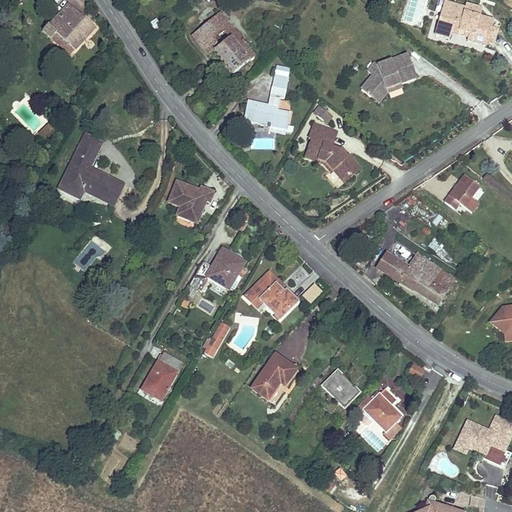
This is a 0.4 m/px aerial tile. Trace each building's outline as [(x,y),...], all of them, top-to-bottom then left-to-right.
[(448,13),(451,3),(445,1),(442,12),(448,13)] [(442,12),(435,35),(449,39),(451,33),(452,30),(469,35),(468,38),(467,41),(485,47),(487,41),(491,26),(493,20),(479,16),(479,17),(464,12),(465,7),(451,3),(448,13),(442,12)] [(479,17),(479,16),(482,8),(467,3),(465,7),(464,12),(479,17)] [(95,29),(68,5),(48,26),(42,32),(51,40),(56,34),(75,51),(95,29)] [(219,13),(207,23),(218,36),(230,26),(219,13)] [(241,51),(246,46),(230,26),(218,36),(207,23),(192,35),(197,41),(208,31),(220,46),(230,37),(241,51)] [(499,28),(491,26),(487,41),(494,43),(499,28)] [(452,30),(451,33),(458,35),(460,38),(463,37),(468,38),(469,35),(452,30)] [(255,56),(246,46),(241,51),(230,37),(220,46),(208,31),(197,41),(209,55),(214,51),(233,74),(255,56)] [(51,40),(70,57),(75,51),(56,34),(51,40)] [(360,90),(372,100),(379,91),(400,83),(416,78),(407,55),(377,66),(374,63),(367,72),(372,76),(360,90)] [(274,75),(288,78),(290,69),(276,66),(274,75)] [(288,78),(274,75),(271,87),(285,90),(288,78)] [(379,91),(372,100),(378,104),(387,93),(402,87),(400,83),(379,91)] [(270,96),(280,99),(283,99),(285,90),(271,87),(270,96)] [(268,106),(278,108),(280,99),(270,96),(268,106)] [(277,112),(278,108),(268,106),(247,101),(242,123),(291,133),(293,128),(287,127),(290,114),(277,112)] [(332,116),(322,109),(316,116),(327,123),(332,116)] [(39,135),(45,141),(59,127),(53,121),(39,135)] [(325,162),(340,179),(347,172),(351,176),(359,169),(347,155),(344,157),(338,150),(330,147),(335,132),(312,125),(308,139),(310,140),(304,158),(317,162),(318,160),(325,162)] [(86,137),(60,190),(79,199),(83,191),(113,205),(122,186),(88,169),(100,144),(86,137)] [(344,157),(347,155),(340,148),(338,150),(344,157)] [(347,172),(340,179),(343,183),(351,176),(347,172)] [(464,176),(444,203),(455,211),(459,205),(471,214),(478,205),(470,200),(480,187),(464,176)] [(198,191),(176,182),(168,203),(180,207),(177,216),(191,221),(195,211),(201,213),(203,207),(201,203),(202,200),(209,203),(213,192),(200,187),(198,191)] [(195,211),(191,221),(197,224),(201,213),(195,211)] [(284,247),(278,242),(271,250),(277,255),(284,247)] [(238,259),(222,249),(218,257),(217,258),(217,259),(218,260),(218,261),(219,261),(220,262),(219,265),(215,262),(211,268),(203,263),(189,285),(198,291),(206,277),(228,290),(237,276),(241,278),(246,271),(235,264),(238,259)] [(438,307),(455,280),(416,254),(407,268),(387,255),(378,269),(438,307)] [(286,292),(268,274),(266,276),(284,294),(286,292)] [(284,294),(266,276),(251,291),(263,303),(279,320),(297,303),(286,292),(284,294)] [(322,293),(314,284),(302,296),(310,305),(322,293)] [(263,303),(251,291),(244,297),(257,309),(263,303)] [(511,307),(502,309),(505,335),(506,342),(511,341),(511,307)] [(490,323),(505,335),(502,309),(490,323)] [(229,327),(221,323),(219,326),(227,331),(229,327)] [(219,326),(203,353),(211,358),(227,331),(219,326)] [(163,353),(152,373),(156,375),(153,380),(149,378),(142,391),(162,402),(182,364),(163,353)] [(275,355),(251,389),(267,400),(278,386),(276,384),(278,381),(280,383),(285,386),(296,370),(275,355)] [(409,374),(419,379),(423,370),(414,365),(409,374)] [(337,371),(322,387),(344,409),(356,397),(352,393),(355,389),(347,381),(344,384),(342,382),(345,379),(337,371)] [(360,393),(355,389),(352,393),(356,397),(360,393)] [(357,412),(361,416),(365,412),(374,421),(385,432),(383,434),(389,439),(400,429),(394,424),(401,417),(390,406),(394,401),(384,390),(373,401),(369,397),(359,407),(361,408),(357,412)] [(374,421),(365,412),(361,416),(360,417),(360,421),(365,426),(369,426),(374,421)] [(489,432),(467,422),(458,441),(469,446),(482,452),(481,455),(489,458),(487,462),(504,470),(511,455),(504,451),(511,434),(511,424),(496,417),(489,432)] [(120,434),(114,431),(110,439),(116,442),(120,434)] [(458,441),(454,449),(465,454),(469,446),(458,441)] [(340,468),(333,474),(340,482),(347,477),(340,468)] [(335,485),(325,478),(319,486),(330,493),(335,485)] [(425,510),(421,511),(457,511),(438,505),(434,503),(436,499),(436,498),(434,496),(431,496),(429,497),(425,510)] [(438,503),(438,505),(457,511),(461,511),(462,511),(438,503)]
